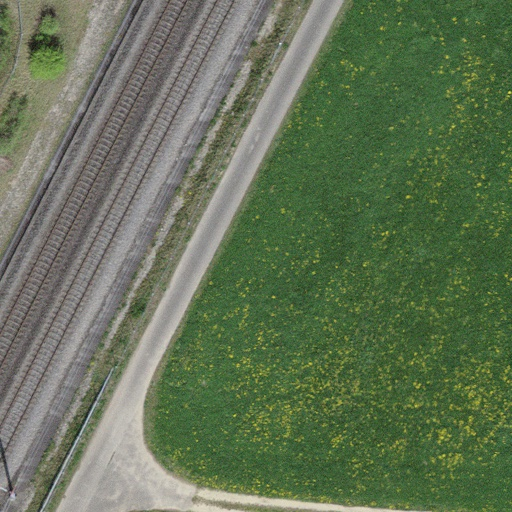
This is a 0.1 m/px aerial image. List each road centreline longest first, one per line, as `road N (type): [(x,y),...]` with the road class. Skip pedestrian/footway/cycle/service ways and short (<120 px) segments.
road 1 (track): [(68,511),(329,0)]
road 2 (track): [(299,511),(163,492),(91,465)]
